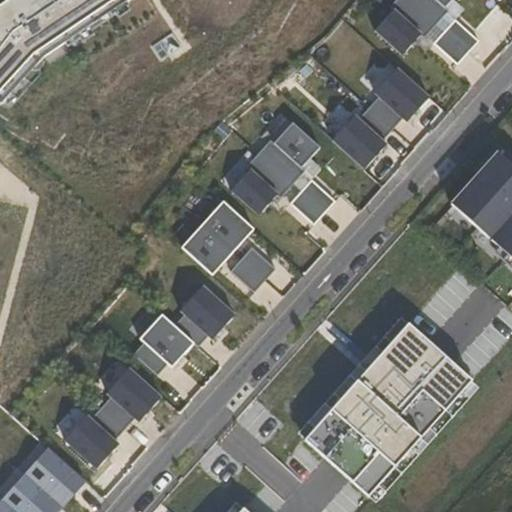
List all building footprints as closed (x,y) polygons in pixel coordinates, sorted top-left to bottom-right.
[(134,0),(0,0),(0,98),(31,65),(134,0)] [(393,0),(368,29),(395,53),(413,33),(417,36),(429,23),(403,0),(393,0)] [(403,0),(429,23),(441,9),(437,6),(442,0),(403,0)] [(448,18),(437,30),(461,51),(472,39),(448,18)] [(461,51),(437,30),(427,42),(450,63),(461,51)] [(365,109),(386,128),(396,117),(400,120),(422,96),(390,67),(368,92),(375,98),(365,109)] [(326,139),(357,167),(380,143),(376,139),(386,128),(365,109),(355,120),(348,114),(326,139)] [(255,155),(286,183),(298,170),(294,166),(313,146),(286,121),(255,155)] [(511,168),(491,150),(445,203),(511,262),(511,168)] [(274,196),(286,183),(255,155),(225,189),(252,214),(270,193),(274,196)] [(305,178),(294,190),(318,212),(329,200),(305,178)] [(318,212),(294,190),(284,202),(307,224),(318,212)] [(197,224),(227,251),(248,228),(218,201),(197,224)] [(206,274),(227,251),(197,224),(176,247),(206,274)] [(246,246),(235,258),(259,280),(269,267),(246,246)] [(259,280),(235,258),(224,270),(248,291),(259,280)] [(169,325),(188,342),(192,346),(202,334),(207,338),(228,313),(196,284),(174,309),(179,314),(169,325)] [(129,354),(151,374),(162,363),(166,366),(188,342),(169,325),(156,313),(134,337),(139,342),(129,354)] [(401,322),(298,439),(362,496),(466,379),(401,322)] [(155,396),(123,367),(101,391),(109,398),(99,410),(120,428),(130,417),(134,421),(155,396)] [(120,428),(99,410),(88,421),(81,415),(59,440),(92,468),(114,444),(109,440),(120,428)]
